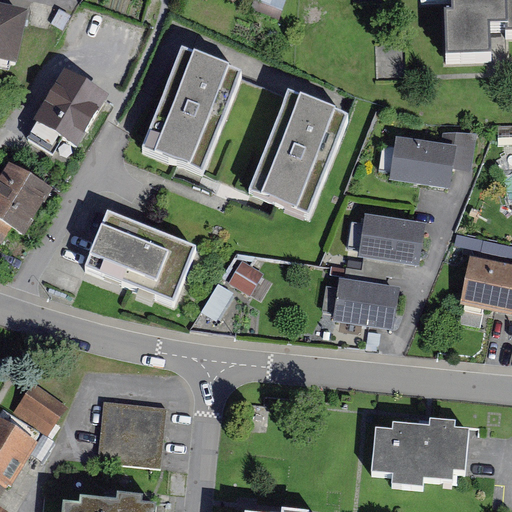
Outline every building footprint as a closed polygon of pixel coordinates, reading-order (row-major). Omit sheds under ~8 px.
[(447,67),(493,65),(492,35),(507,34),(507,41),(511,41),(511,0),(421,0),(422,7),(452,5),(453,20),(445,21),(447,67)] [(29,19),(0,12),(0,67),(17,72),(29,19)] [(143,156),(203,180),(243,81),(183,57),(143,156)] [(110,102),(65,74),(25,136),(70,164),(110,102)] [(250,199),(311,223),(350,125),(289,101),(250,199)] [(454,195),(461,151),(400,142),(399,148),(394,175),(393,185),(454,195)] [(383,174),(394,175),(399,148),(388,147),(383,174)] [(511,168),(503,169),(505,200),(511,199),(511,168)] [(53,196),(10,170),(0,186),(0,245),(16,256),(53,196)] [(86,276),(175,311),(197,254),(108,219),(86,276)] [(429,228),(368,219),(367,227),(363,253),(362,262),(423,272),(429,228)] [(352,251),(363,253),(367,227),(356,225),(352,251)] [(243,261),(230,286),(254,299),(267,274),(243,261)] [(511,268),(474,261),(464,310),(511,319),(511,268)] [(404,292),(343,283),(342,291),(338,318),(337,327),(397,336),(404,292)] [(218,287),(204,318),(221,326),(235,294),(218,287)] [(327,316),(338,318),(342,291),(331,289),(327,316)] [(72,408),(38,385),(18,414),(52,437),(72,408)] [(165,471),(172,410),(108,403),(102,464),(165,471)] [(32,450),(0,428),(0,488),(4,491),(32,450)] [(392,431),(392,436),(376,435),(372,481),(394,482),(393,492),(423,494),(424,487),(454,489),(454,480),(465,481),(468,439),(454,438),(455,429),(430,428),(430,434),(392,431)] [(154,511),(142,511),(143,503),(117,501),(116,508),(79,504),(79,511),(62,510),(62,511),(154,511)]
